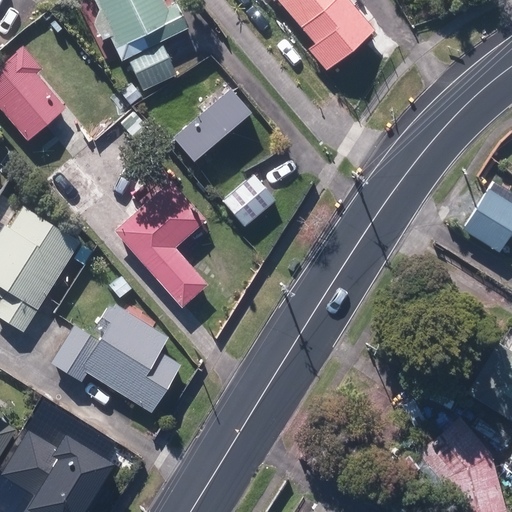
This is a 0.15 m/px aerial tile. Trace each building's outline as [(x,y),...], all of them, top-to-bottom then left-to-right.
[(176,74),(160,41),(184,30),(175,13),(171,15),(163,0),(93,0),(99,12),(89,16),(101,40),(108,37),(120,61),(122,60),(126,58),(142,91),(176,74)] [(332,0),(275,0),(301,28),(332,0)] [(37,74),(41,71),(21,46),(0,62),(0,110),(25,142),(65,110),(37,74)] [(231,88),(171,135),(189,157),(248,109),(231,88)] [(105,191),(70,155),(41,183),(76,219),(105,191)] [(253,173),(221,199),(241,224),(274,197),(253,173)] [(176,246),(207,218),(168,177),(109,231),(177,305),(206,279),(176,246)] [(0,317),(23,332),(37,309),(78,241),(20,206),(7,228),(0,223),(0,317)] [(81,382),(87,372),(148,412),(189,350),(122,306),(118,312),(107,305),(93,326),(99,330),(93,339),(70,324),(47,360),(81,382)] [(511,353),(495,343),(464,393),(511,422),(511,353)] [(451,511),(503,511),(491,455),(456,418),(416,456),(444,485),(451,511)] [(80,421),(70,437),(61,432),(52,446),(48,443),(27,429),(0,470),(0,472),(24,488),(31,493),(23,505),(33,511),(87,511),(104,487),(99,483),(111,464),(103,459),(114,443),(80,421)] [(0,456),(15,431),(0,422),(0,456)] [(511,450),(499,473),(511,480),(511,450)] [(341,511),(319,497),(309,511),(341,511)]
